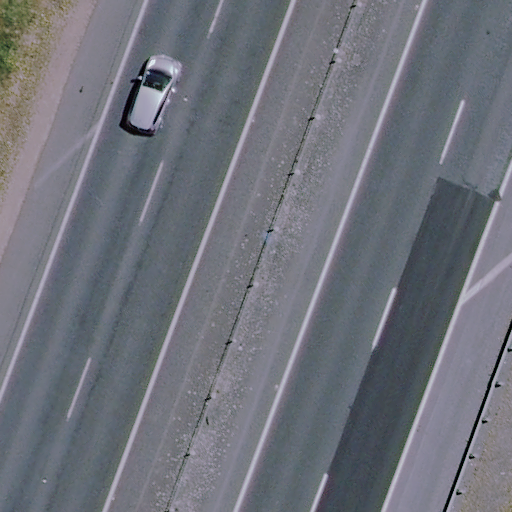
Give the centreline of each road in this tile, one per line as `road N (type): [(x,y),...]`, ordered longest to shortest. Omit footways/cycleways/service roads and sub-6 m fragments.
road 1 (motorway): [(498,0),(307,511)]
road 2 (motorway): [(40,511),(228,0)]
